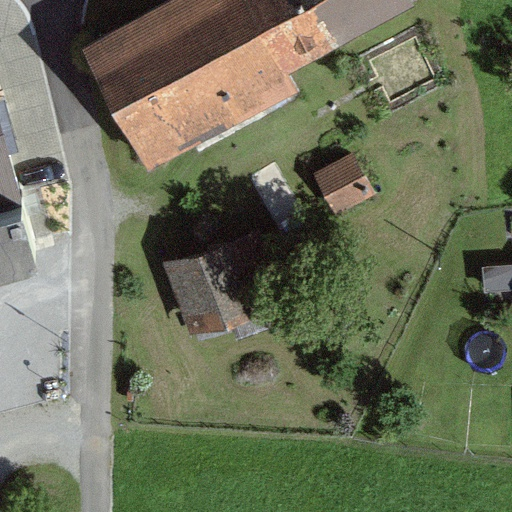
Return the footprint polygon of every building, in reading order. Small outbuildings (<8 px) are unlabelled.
[(255,0),(149,0),(90,30),(152,155),(298,84),(287,60),(255,0)] [(255,0),(287,60),(402,0),(255,0)] [(0,79),(0,246),(41,236),(0,79)] [(363,152),(325,176),(353,221),(392,196),(363,152)] [(269,225),(170,258),(192,326),(291,293),(269,225)]
